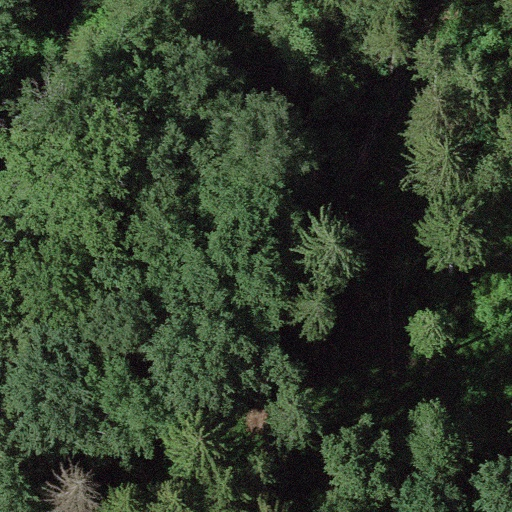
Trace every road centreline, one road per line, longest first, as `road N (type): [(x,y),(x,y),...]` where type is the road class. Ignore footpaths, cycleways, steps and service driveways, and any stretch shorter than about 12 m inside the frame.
road 1 (track): [(0,293),(87,0)]
road 2 (track): [(276,270),(346,231),(442,223),(511,257)]
road 3 (track): [(286,511),(257,433),(251,356),(276,270)]
